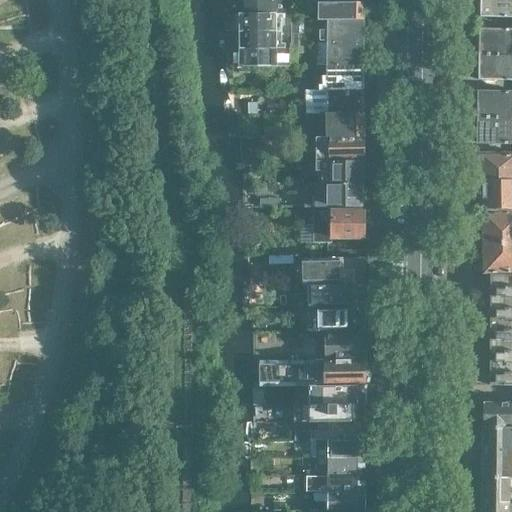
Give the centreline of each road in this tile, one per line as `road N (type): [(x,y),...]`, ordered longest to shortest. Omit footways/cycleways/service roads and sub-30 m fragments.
road 1 (secondary): [(412,0),(405,511)]
road 2 (secondary): [(431,511),(432,0)]
